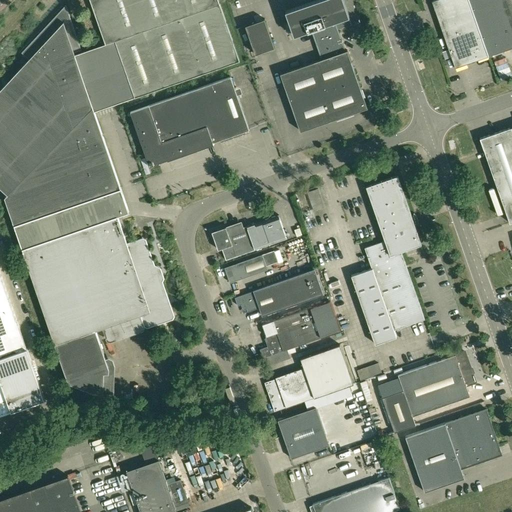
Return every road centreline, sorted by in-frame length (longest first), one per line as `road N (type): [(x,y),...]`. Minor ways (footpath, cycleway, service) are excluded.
road 1 (unclassified): [(277,511),(186,253),(185,229),(211,205),(427,129)]
road 2 (tertiary): [(511,367),(427,129)]
road 3 (tertiary): [(427,129),(382,0)]
